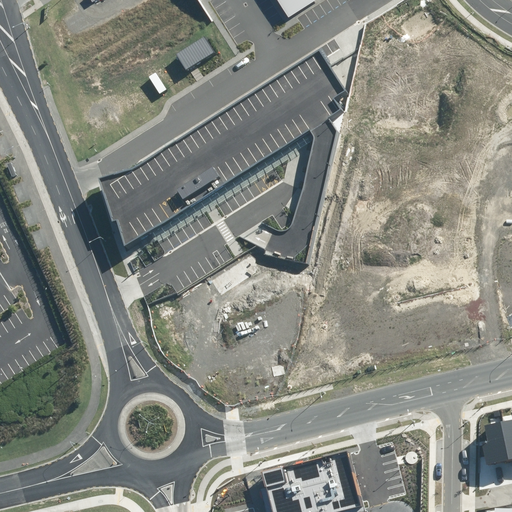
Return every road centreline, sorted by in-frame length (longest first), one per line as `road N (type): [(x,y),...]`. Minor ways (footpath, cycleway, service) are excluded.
road 1 (tertiary): [(121,339),(0,47)]
road 2 (unclassified): [(277,432),(444,389)]
